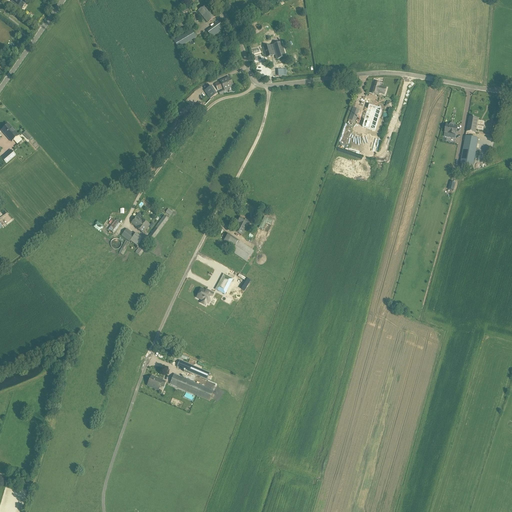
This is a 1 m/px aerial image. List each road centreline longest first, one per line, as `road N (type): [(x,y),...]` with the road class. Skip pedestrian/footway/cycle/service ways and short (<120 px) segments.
road 1 (unknown): [(102,511),(101,493),(138,383),(260,133),(270,87)]
road 2 (unclassified): [(511,94),(408,75),(257,83),(219,0)]
road 3 (unknown): [(257,83),(208,107),(142,190)]
